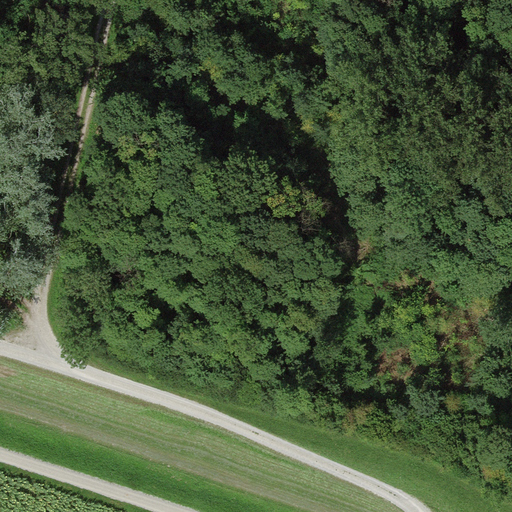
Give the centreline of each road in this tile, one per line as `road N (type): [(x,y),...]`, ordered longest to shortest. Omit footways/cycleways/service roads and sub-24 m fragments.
road 1 (track): [(0,349),(229,424),(415,511)]
road 2 (track): [(30,356),(104,0)]
road 3 (track): [(167,511),(0,456)]
